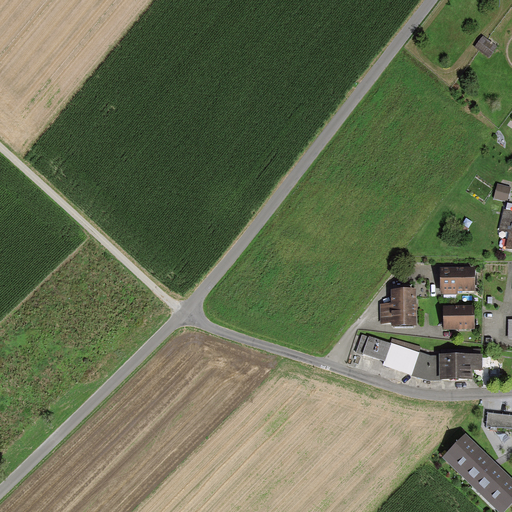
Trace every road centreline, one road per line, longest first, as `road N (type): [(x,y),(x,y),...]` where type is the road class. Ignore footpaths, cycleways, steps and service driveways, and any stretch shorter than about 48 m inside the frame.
road 1 (residential): [(430,0),(182,314)]
road 2 (unclassified): [(182,314),(410,393),(511,394)]
road 3 (residential): [(182,314),(0,498)]
road 4 (track): [(0,148),(182,314)]
